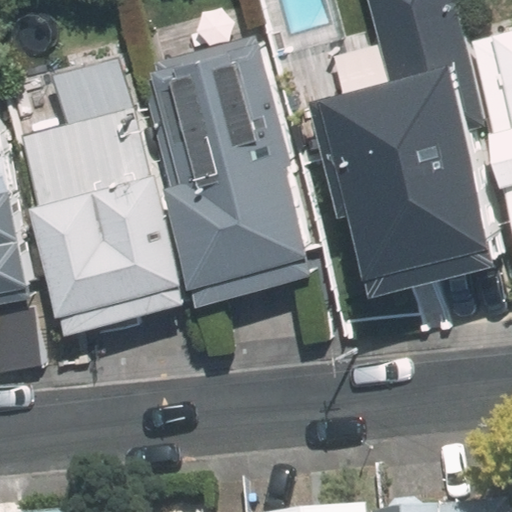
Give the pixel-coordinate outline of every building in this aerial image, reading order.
[(380,0),(400,69),(333,88),(387,284),(511,248),(511,201),(456,0),(380,0)] [(176,168),(208,305),(336,275),(275,11),(174,35),(204,162),(176,168)] [(511,28),(486,36),(511,131),(511,28)] [(208,305),(176,168),(160,172),(130,45),(57,62),(71,123),(35,131),(82,334),(208,305)] [(0,94),(0,308),(45,299),(0,94)] [(318,511),(315,466),(256,470),(258,511),(318,511)] [(511,511),(511,502),(399,511),(511,511)]
